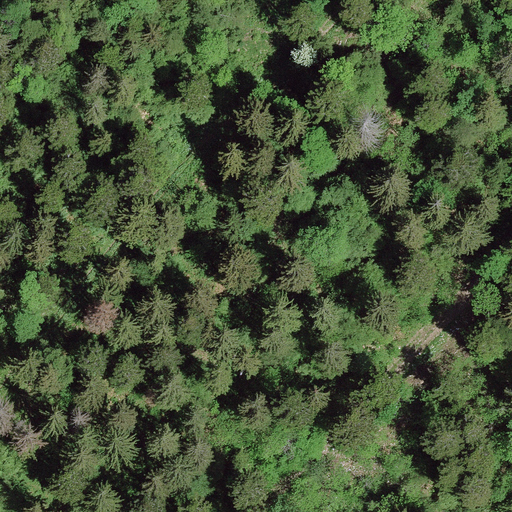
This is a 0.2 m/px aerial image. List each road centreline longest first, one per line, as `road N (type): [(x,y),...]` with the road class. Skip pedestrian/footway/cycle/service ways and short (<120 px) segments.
road 1 (track): [(352,0),(178,152),(43,320),(0,391)]
road 2 (track): [(511,234),(461,302),(256,511)]
